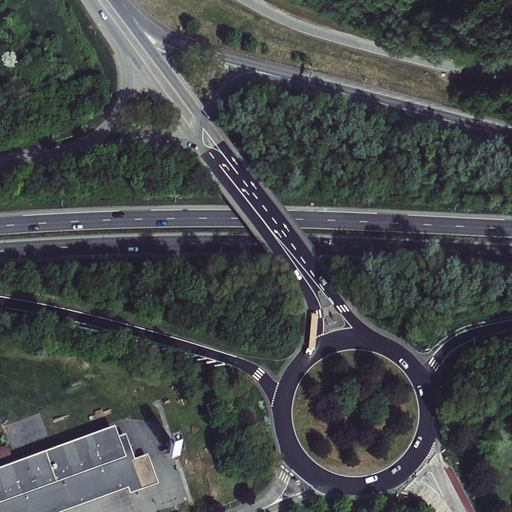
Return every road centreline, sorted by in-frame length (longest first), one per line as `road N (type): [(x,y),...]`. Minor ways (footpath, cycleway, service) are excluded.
road 1 (trunk): [(0,251),(246,242),(511,254)]
road 2 (trunk): [(511,229),(204,218),(0,226)]
road 3 (trunk): [(0,302),(230,360),(266,380),(282,407)]
road 4 (residential): [(511,72),(464,69),(316,32),(247,0)]
road 5 (tertiary): [(198,147),(309,297),(317,324),(311,355)]
road 6 (trunk): [(324,89),(166,39),(114,0)]
road 7 (trunk): [(511,137),(324,89)]
road 8 (tertiary): [(317,272),(202,118)]
road 9 (trunk): [(110,24),(126,68),(121,108),(94,139),(36,162)]
road 10 (trunk): [(317,272),(221,162),(198,147)]
road 11 (trunk): [(198,147),(148,140),(36,162)]
road 12 (tertiary): [(110,24),(198,147)]
road 13 (tertiary): [(202,118),(114,0)]
road 14 (trunk): [(324,89),(246,79),(218,95),(202,118)]
